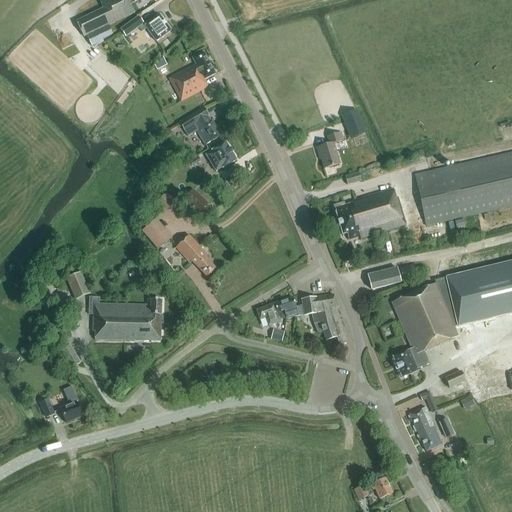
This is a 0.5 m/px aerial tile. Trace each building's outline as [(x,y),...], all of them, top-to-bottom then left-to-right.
[(103,9),(76,22),(84,38),(86,36),(108,26),(134,13),(130,5),(135,2),(135,3),(140,0),(102,0),(99,1),(103,9)] [(126,37),(131,34),(138,28),(142,32),(146,29),(156,42),(170,32),(163,21),(163,19),(161,17),(159,16),(144,26),(138,17),(125,26),(120,30),(126,37)] [(108,26),(86,36),(91,47),(103,41),(102,40),(112,35),(108,26)] [(192,59),(196,65),(169,79),(181,102),(208,88),(204,80),(215,74),(204,53),(192,59)] [(167,65),(163,58),(154,66),(156,70),(167,65)] [(212,121),(210,122),(207,117),(208,116),(203,109),(179,123),(188,137),(196,132),(205,146),(221,136),(212,121)] [(351,139),(365,134),(356,111),(343,116),(351,139)] [(333,144),(343,141),(340,133),(327,137),(329,145),(316,149),(319,157),(320,157),(324,169),(339,164),(333,144)] [(225,143),(211,151),(211,152),(205,155),(215,172),(222,169),(236,161),(231,153),(232,153),(230,150),(229,150),(225,143)] [(511,153),(414,175),(426,227),(511,206),(511,153)] [(347,185),(361,182),(359,173),(345,177),(347,185)] [(232,175),(226,179),(232,188),(238,182),(232,175)] [(360,240),(406,226),(398,198),(396,199),(393,190),(352,202),(352,204),(344,206),(343,203),(333,206),(335,213),(336,214),(338,222),(337,222),(338,227),(339,227),(342,234),(341,234),(342,235),(342,236),(346,234),(348,241),(359,237),(360,240)] [(166,212),(177,201),(167,192),(157,203),(166,212)] [(207,204),(195,193),(193,196),(190,193),(183,201),(198,214),(207,204)] [(171,239),(155,220),(141,232),(157,250),(171,239)] [(456,228),(465,227),(464,220),(455,222),(456,228)] [(197,267),(207,278),(216,270),(206,259),(208,257),(188,236),(175,248),(189,264),(191,262),(197,267)] [(401,378),(420,371),(420,369),(429,366),(424,351),(458,337),(452,323),(467,320),(469,324),(511,313),(511,262),(458,275),(459,280),(436,285),(436,284),(391,303),(411,349),(392,357),(393,358),(392,358),(393,359),(393,358),(396,366),(395,366),(397,371),(398,370),(401,377),(401,378)] [(416,276),(413,265),(399,269),(402,279),(416,276)] [(371,290),(401,283),(396,268),(367,276),(371,290)] [(74,300),(89,294),(80,273),(66,279),(74,300)] [(314,325),(338,317),(335,308),(338,307),(334,296),(301,300),(302,306),(304,316),(311,315),(314,325)] [(160,341),(161,301),(150,300),(150,306),(99,305),(99,298),(89,298),(88,315),(93,315),(92,332),(95,332),(94,341),(160,341)] [(293,318),(304,316),(302,306),(296,308),(292,298),(274,304),(277,314),(284,312),(286,320),(293,318)] [(280,322),(273,304),(256,311),(260,320),(265,318),(268,327),(280,322)] [(347,344),(338,317),(314,325),(316,334),(323,332),(326,341),(336,338),(339,347),(347,344)] [(284,333),(272,330),(270,340),(282,343),(284,333)] [(72,369),(80,364),(69,345),(61,350),(72,369)] [(468,387),(476,383),(469,367),(461,371),(468,387)] [(469,391),(465,382),(460,372),(444,379),(449,389),(452,387),(456,396),(469,391)] [(437,410),(428,392),(419,396),(422,402),(425,400),(432,414),(437,411),(437,410)] [(46,418),(54,414),(48,400),(39,403),(46,418)] [(82,417),(76,403),(60,409),(66,423),(82,417)] [(426,452),(442,445),(425,408),(409,415),(426,452)] [(453,435),(446,420),(438,423),(445,439),(453,435)] [(379,500),(392,494),(385,478),(370,485),(373,491),(375,490),(379,500)] [(358,501),(368,496),(363,486),(353,491),(358,501)]
